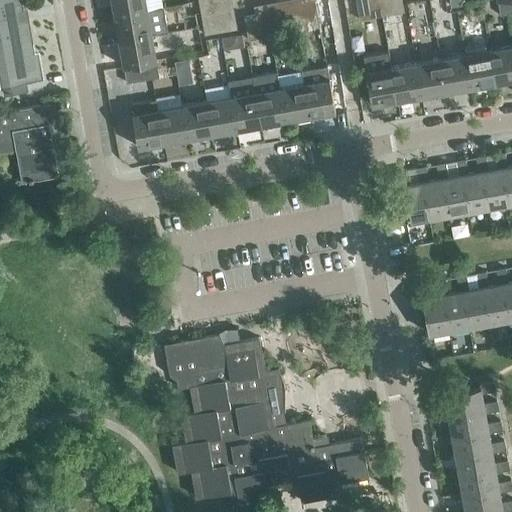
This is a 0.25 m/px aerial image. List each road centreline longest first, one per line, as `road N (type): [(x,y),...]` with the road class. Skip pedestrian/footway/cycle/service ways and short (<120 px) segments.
road 1 (residential): [(355,152),(114,191),(101,181),(68,0)]
road 2 (residential): [(418,511),(355,152)]
road 3 (residential): [(355,152),(511,124)]
